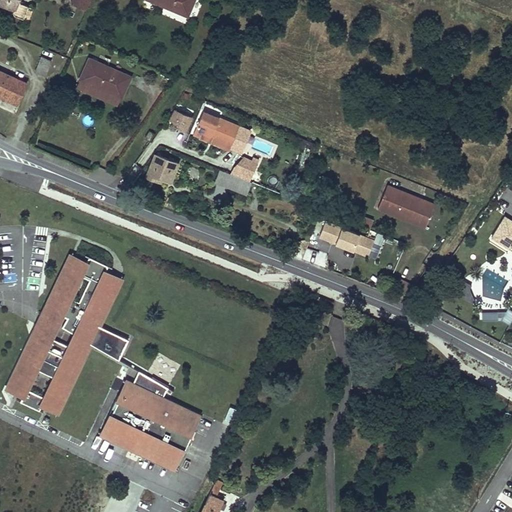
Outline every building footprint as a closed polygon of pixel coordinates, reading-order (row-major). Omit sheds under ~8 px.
[(20,0),(0,0),(0,2),(16,9),(14,14),(31,21),(36,8),(20,2),(20,0)] [(72,0),(71,4),(86,10),(90,0),(72,0)] [(197,0),(154,0),(192,14),(197,0)] [(47,76),(53,60),(44,56),(38,72),(47,76)] [(132,77),(92,60),(83,81),(124,98),(132,77)] [(28,82),(0,69),(0,95),(19,104),(28,82)] [(121,104),(124,98),(83,81),(80,87),(121,104)] [(172,110),(167,124),(187,130),(192,116),(172,110)] [(241,153),(251,131),(201,110),(191,136),(241,153)] [(149,140),(154,134),(149,131),(145,137),(149,140)] [(300,137),(296,144),(310,150),(313,143),(300,137)] [(179,163),(156,154),(147,176),(161,182),(163,178),(171,181),(179,163)] [(245,196),(259,159),(253,157),(252,161),(241,156),(233,175),(219,169),(213,183),(245,196)] [(434,203),(387,184),(378,208),(395,215),(396,212),(412,218),(415,217),(417,213),(429,217),(434,203)] [(167,205),(175,209),(179,198),(171,195),(167,205)] [(425,227),(429,217),(417,213),(415,217),(412,218),(396,212),(395,215),(413,222),(425,227)] [(364,217),(362,223),(370,226),(372,220),(364,217)] [(511,224),(505,220),(496,233),(511,243),(511,245),(510,248),(511,249),(511,224)] [(368,255),(373,237),(322,223),(317,241),(368,255)] [(511,245),(511,243),(496,233),(491,241),(511,253),(511,249),(510,248),(511,245)] [(302,260),(324,267),(329,255),(306,247),(302,260)] [(72,248),(6,385),(62,411),(93,343),(120,355),(129,337),(102,324),(126,276),(72,248)] [(481,321),(511,321),(511,311),(482,310),(481,321)] [(136,378),(127,375),(101,430),(177,469),(203,411),(167,393),(172,382),(141,367),(136,378)] [(202,511),(216,511),(222,500),(210,494),(202,511)]
